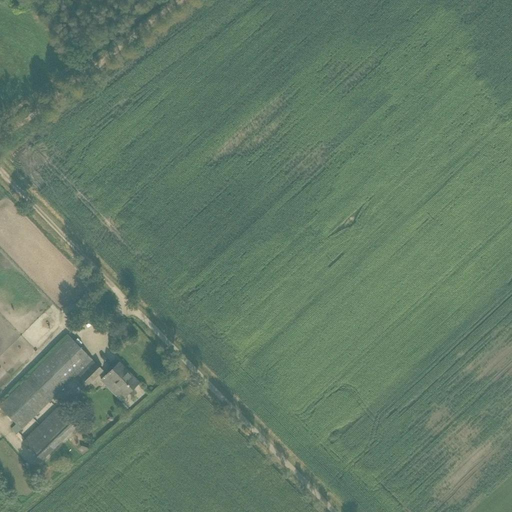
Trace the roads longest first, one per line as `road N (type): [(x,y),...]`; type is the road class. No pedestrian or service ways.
road 1 (unclassified): [(333,511),(112,287)]
road 2 (track): [(0,137),(178,0)]
road 3 (track): [(112,287),(0,172)]
